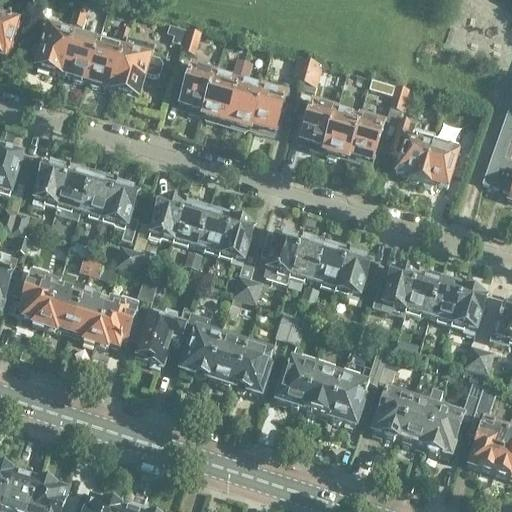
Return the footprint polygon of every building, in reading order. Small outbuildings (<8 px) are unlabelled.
[(71,20),(84,24),(87,17),(74,13),(71,20)] [(0,20),(0,61),(4,63),(7,61),(9,53),(15,54),(23,28),(0,20)] [(84,24),(71,20),(69,27),(82,32),(84,24)] [(172,46),(183,49),(187,35),(169,30),(167,37),(173,39),(172,46)] [(35,72),(61,80),(74,39),(47,31),(35,72)] [(118,42),(126,44),(126,43),(129,34),(121,31),(118,42)] [(187,35),(183,49),(181,55),(195,59),(201,37),(187,33),(187,35)] [(98,47),(74,39),(61,80),(86,88),(98,47)] [(123,54),(110,95),(137,103),(144,79),(153,82),(158,79),(161,71),(158,66),(150,64),(154,51),(126,43),(126,44),(123,54)] [(86,88),(110,95),(123,54),(98,47),(86,88)] [(236,62),(232,78),(239,80),(244,65),(236,62)] [(291,85),(303,88),(309,66),(297,63),(291,85)] [(244,65),(239,80),(247,82),(252,67),(244,65)] [(309,66),(303,88),(316,92),(322,70),(309,66)] [(187,117),(202,121),(213,82),(214,78),(200,74),(201,70),(191,67),(178,110),(188,113),(187,117)] [(202,121),(225,128),(237,85),(229,83),(228,87),(213,82),(202,121)] [(371,83),(369,90),(385,95),(385,97),(394,100),(390,112),(403,115),(409,93),(388,87),(371,83)] [(225,128),(248,135),(259,97),(245,92),(247,88),(237,85),(225,128)] [(261,92),(259,97),(248,135),(263,140),(264,135),(273,138),(286,96),(276,93),(275,96),(261,92)] [(358,99),(354,114),(361,116),(365,101),(358,99)] [(308,154),(323,158),(334,120),(335,115),(320,111),(322,107),(312,104),(300,146),(309,149),(308,154)] [(334,120),(323,158),(346,165),(359,122),(350,119),(349,124),(334,120)] [(359,122),(346,165),(361,169),(362,165),(371,168),(384,125),(374,123),(373,126),(359,122)] [(405,183),(420,188),(433,143),(412,137),(415,129),(399,124),(389,158),(400,161),(395,178),(406,181),(405,183)] [(433,143),(420,188),(435,192),(436,190),(445,193),(458,151),(433,143)] [(0,195),(1,196),(0,198),(0,200),(12,204),(9,215),(17,217),(27,184),(15,181),(22,160),(0,153),(0,195)] [(58,211),(69,175),(45,167),(32,210),(43,213),(45,207),(58,211)] [(58,211),(81,218),(92,182),(69,175),(58,211)] [(81,218),(104,225),(114,189),(92,182),(81,218)] [(506,203),(511,205),(511,185),(511,186),(504,184),(501,194),(508,196),(506,203)] [(114,189),(104,225),(115,228),(113,234),(123,237),(120,245),(130,249),(138,227),(129,224),(138,196),(114,189)] [(160,202),(152,230),(148,244),(159,248),(161,242),(174,246),(185,210),(160,202)] [(174,246),(196,253),(207,216),(185,210),(174,246)] [(0,228),(0,234),(11,239),(17,217),(9,215),(5,213),(0,228)] [(207,216),(196,253),(220,260),(231,224),(207,216)] [(17,217),(11,239),(23,242),(30,221),(17,217)] [(231,224),(220,260),(231,264),(229,270),(241,273),(245,259),(254,231),(231,224)] [(289,281),(301,244),(276,237),(263,279),(274,283),(276,277),(289,281)] [(16,256),(24,259),(29,244),(20,242),(16,256)] [(289,281),(313,288),(323,251),(301,244),(289,281)] [(72,246),(68,258),(90,264),(94,253),(72,246)] [(113,272),(125,276),(132,255),(119,251),(113,272)] [(313,288),(336,295),(347,258),(323,251),(313,288)] [(132,255),(125,276),(137,280),(143,259),(132,255)] [(187,256),(183,270),(190,272),(194,258),(187,256)] [(194,258),(190,272),(197,274),(202,260),(194,258)] [(347,258),(336,295),(348,298),(346,304),(357,307),(370,265),(347,258)] [(78,277),(88,280),(93,266),(83,263),(78,277)] [(0,270),(0,314),(10,282),(12,283),(17,269),(3,265),(1,270),(0,270)] [(93,266),(88,280),(99,283),(103,270),(93,266)] [(377,294),(371,314),(403,323),(405,315),(416,279),(392,272),(385,296),(377,294)] [(30,279),(19,313),(25,315),(22,323),(32,326),(31,330),(44,334),(57,292),(58,288),(30,279)] [(416,279),(405,315),(429,322),(440,286),(416,279)] [(238,281),(231,303),(232,303),(240,306),(243,306),(249,285),(238,281)] [(249,285),(243,306),(255,310),(262,288),(249,285)] [(429,322),(452,329),(462,293),(440,286),(429,322)] [(57,292),(44,334),(55,338),(56,334),(58,334),(58,335),(70,339),(84,297),(70,292),(58,288),(57,292)] [(300,305),(306,307),(311,293),(304,291),(300,305)] [(311,293),(306,307),(313,309),(317,295),(311,293)] [(462,293),(452,329),(463,333),(461,338),(473,342),(486,300),(462,293)] [(84,297),(70,339),(82,343),(82,342),(84,342),(82,347),(94,351),(108,309),(94,305),(96,301),(84,297)] [(139,348),(146,325),(134,321),(138,309),(121,303),(117,312),(108,309),(94,351),(106,355),(108,351),(117,354),(120,347),(125,348),(127,344),(139,348)] [(232,303),(226,323),(234,325),(240,306),(232,303)] [(511,347),(511,307),(509,307),(496,349),(507,352),(509,347),(511,347)] [(185,330),(179,351),(187,354),(180,376),(207,385),(223,335),(209,330),(211,325),(197,321),(189,318),(185,330)] [(274,342),(285,347),(293,323),(282,319),(274,342)] [(148,320),(146,325),(139,348),(135,359),(146,363),(145,367),(160,372),(168,347),(179,351),(185,330),(179,328),(180,324),(165,320),(163,325),(148,320)] [(293,323),(285,347),(298,351),(305,327),(293,323)] [(344,347),(357,351),(364,328),(351,324),(344,347)] [(417,339),(423,341),(427,328),(421,326),(417,339)] [(364,328),(357,351),(369,355),(376,332),(364,328)] [(223,335),(207,385),(233,393),(249,343),(223,335)] [(249,343),(233,393),(259,402),(273,359),(272,358),(274,351),(249,343)] [(464,373),(475,376),(482,355),(470,351),(464,373)] [(482,355),(475,376),(487,379),(494,358),(482,355)] [(342,381),(328,424),(353,433),(368,389),(376,392),(386,360),(376,357),(368,382),(361,380),(344,374),(342,381)] [(275,407),(328,424),(342,381),(332,378),(335,371),(302,361),(300,367),(289,364),(275,407)] [(386,392),(371,438),(398,446),(412,405),(414,398),(390,390),(394,378),(382,374),(381,377),(377,390),(386,392)] [(496,399),(482,395),(479,403),(473,421),(469,434),(478,437),(467,471),(493,480),(508,434),(495,430),(497,426),(488,423),(496,399)] [(412,405),(398,446),(424,455),(438,413),(439,409),(442,398),(434,396),(430,407),(432,411),(427,409),(429,403),(414,398),(412,405)] [(438,413),(424,455),(450,463),(464,419),(473,421),(479,403),(468,400),(463,416),(453,413),(439,409),(438,413)] [(511,426),(508,434),(493,480),(511,485),(511,426)] [(0,511),(11,480),(10,479),(11,479),(0,474),(0,511)] [(28,511),(37,488),(11,480),(0,511),(28,511)] [(37,488),(28,511),(63,511),(64,509),(63,508),(67,497),(54,493),(54,492),(37,486),(37,488)]
